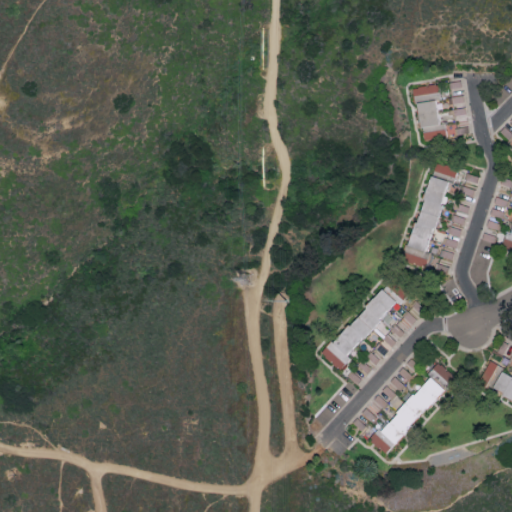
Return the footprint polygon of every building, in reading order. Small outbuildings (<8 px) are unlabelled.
[(413,87),(421,141),(446,138),(444,123),(440,124),(436,99),(439,98),(437,83),(413,87)] [(500,129),(507,141),(511,137),(511,135),(506,125),(500,129)] [(433,170),(454,177),(457,168),(436,161),(433,170)] [(477,183),(479,176),(467,172),(465,179),(477,183)] [(426,266),(430,251),(426,250),(448,181),(429,175),(403,258),(426,266)] [(473,195),(475,189),(463,185),(461,191),(473,195)] [(508,206),(509,199),(495,197),(494,204),(508,206)] [(467,213),(469,206),(455,202),(453,209),(467,213)] [(463,224),(465,217),(453,214),(451,221),(463,224)] [(511,218),(508,231),(506,231),(501,246),(511,249),(511,218)] [(500,223),(488,219),(486,226),(498,229),(500,223)] [(396,301),(381,287),(322,353),(340,369),(350,358),(347,355),(396,301)] [(491,388),(501,366),(488,360),(478,382),(491,388)] [(427,375),(445,386),(453,373),(436,362),(427,375)] [(511,401),(511,378),(498,373),(490,392),(511,401)] [(386,453),(443,388),(428,376),(387,423),(385,420),(369,438),(386,453)] [(361,412),(371,422),(376,417),(366,407),(361,412)]
